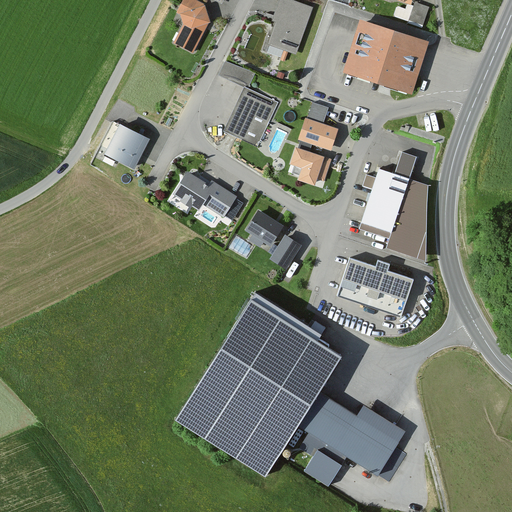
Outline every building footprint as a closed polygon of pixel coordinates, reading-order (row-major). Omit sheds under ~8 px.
[(175,43),(194,53),(210,22),(206,6),(193,0),(184,0),(176,14),(182,16),(184,25),(175,43)] [(268,46),(295,56),(312,9),(287,0),(280,0),(272,22),(276,24),(268,46)] [(381,85),(414,96),(429,42),(398,32),(361,20),(344,74),(381,85)] [(219,73),(250,85),(256,71),(225,59),(219,73)] [(224,132),(258,148),(279,104),(245,88),(224,132)] [(324,119),(329,104),(312,99),(308,114),(324,119)] [(299,141),(332,150),(339,129),(305,119),(299,141)] [(106,155),(134,170),(151,140),(122,125),(106,155)] [(299,180),(317,186),(326,158),(297,148),(291,165),(303,169),(299,180)] [(429,263),(429,186),(410,179),(417,157),(403,153),(395,175),(381,170),(361,230),(392,240),(389,249),(429,263)] [(204,208),(222,218),(235,195),(213,182),(210,186),(188,173),(174,197),(201,213),(204,208)] [(247,232),(272,246),(284,226),(259,211),(247,232)] [(271,260),(288,270),(303,244),(285,234),(271,260)] [(376,263),(351,255),(338,292),(400,312),(412,275),(385,267),(387,261),(378,258),(376,263)] [(323,393),(346,357),(256,299),(178,421),(268,478),(301,427),(309,432),(299,447),(313,456),(305,470),(330,486),(349,457),(379,477),(408,432),(365,405),(358,416),(323,393)]
